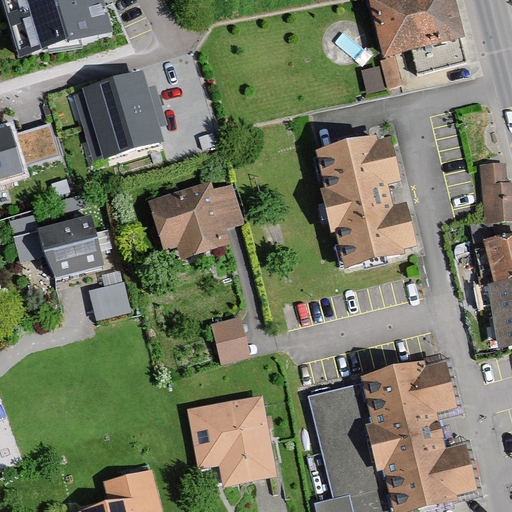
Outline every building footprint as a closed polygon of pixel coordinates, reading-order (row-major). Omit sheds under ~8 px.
[(107,39),(96,0),(7,0),(25,62),(107,39)] [(456,0),(372,0),(387,57),(466,37),(456,0)] [(162,146),(141,79),(80,98),(100,165),(162,146)] [(61,157),(51,123),(11,134),(20,168),(61,157)] [(11,134),(0,136),(0,184),(23,179),(20,168),(11,134)] [(383,142),(321,155),(347,274),(409,260),(408,254),(423,251),(414,212),(400,215),(394,188),(407,185),(399,148),(385,151),(383,142)] [(504,163),(481,165),(486,224),(511,221),(511,182),(505,183),(504,163)] [(214,190),(212,182),(149,201),(164,251),(177,247),(181,259),(231,244),(226,229),(244,224),(232,185),(214,190)] [(92,217),(41,229),(53,280),(104,267),(92,217)] [(511,280),(511,235),(488,240),(496,284),(511,280)] [(90,285),(97,314),(132,306),(123,266),(103,270),(106,282),(90,285)] [(511,280),(496,284),(488,285),(500,350),(511,348),(511,280)] [(248,360),(239,322),(214,328),(223,366),(248,360)] [(364,378),(365,383),(396,511),(433,511),(461,505),(459,497),(480,492),(468,446),(449,451),(441,417),(461,412),(449,364),(428,369),(426,363),(364,378)] [(396,511),(365,383),(308,397),(334,500),(315,504),(317,511),(396,511)] [(263,396),(188,410),(199,470),(220,466),(224,489),(278,478),(263,396)] [(162,511),(152,470),(103,482),(109,505),(80,511),(162,511)]
